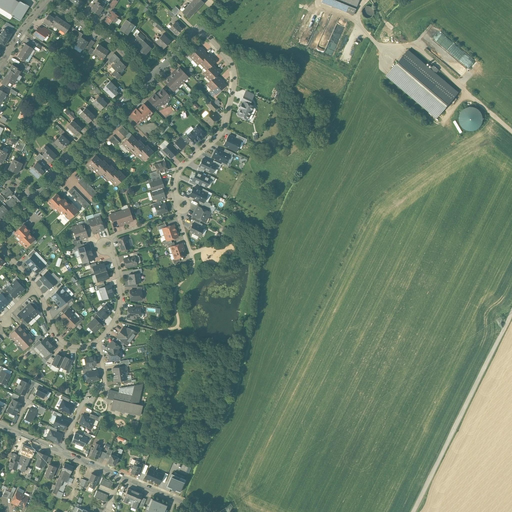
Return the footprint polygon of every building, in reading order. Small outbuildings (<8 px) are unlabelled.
[(20,1),(19,3),(14,0),(0,0),(0,13),(10,19),(12,16),(19,21),(28,7),(24,5),(25,4),(20,1)] [(116,0),(113,0),(112,1),(109,6),(113,8),(118,1),(116,0)] [(203,3),(200,0),(192,0),(189,4),(196,10),(203,3)] [(322,0),(322,2),(354,15),(359,0),(322,0)] [(93,7),(91,10),(98,14),(103,7),(100,5),(101,4),(97,1),(94,4),(92,6),(93,7)] [(189,4),(182,12),(189,18),(196,10),(189,4)] [(180,10),(176,6),(171,11),(175,15),(180,10)] [(171,11),(169,10),(167,12),(173,18),(175,15),(171,11)] [(111,11),(105,21),(109,24),(112,20),(115,22),(117,18),(118,19),(118,18),(117,17),(118,16),(111,11)] [(51,24),(54,18),(48,14),(43,22),(49,26),(51,24)] [(54,18),(51,24),(59,29),(64,21),(56,16),(54,18)] [(134,24),(126,19),(120,29),(127,34),(134,24)] [(70,25),(64,21),(59,29),(65,33),(70,25)] [(182,28),(175,22),(169,28),(175,34),(178,31),(179,32),(182,28)] [(38,27),(33,34),(38,37),(42,40),(46,34),(47,33),(43,30),(38,27)] [(51,31),(44,27),(43,30),(47,33),(46,34),(48,36),(51,31)] [(79,32),(73,28),(70,32),(76,37),(79,32)] [(11,34),(4,29),(1,34),(8,39),(11,34)] [(147,44),(142,40),(145,37),(140,32),(136,37),(138,39),(134,44),(142,51),(141,52),(142,53),(142,52),(144,55),(151,48),(146,44),(147,44)] [(8,39),(1,34),(0,35),(0,43),(4,46),(8,39)] [(163,34),(156,41),(163,48),(170,41),(163,34)] [(81,37),(80,37),(79,39),(75,45),(82,49),(86,44),(87,41),(81,37)] [(89,38),(87,41),(86,44),(88,46),(86,49),(89,50),(91,48),(95,42),(89,38)] [(32,49),(25,44),(21,50),(29,54),(32,49)] [(108,51),(98,44),(94,50),(93,52),(101,57),(103,55),(104,56),(108,51)] [(197,46),(188,55),(193,60),(199,54),(196,52),(200,48),(197,46)] [(29,54),(21,50),(17,57),(24,61),(29,54)] [(386,75),(436,118),(458,93),(435,73),(430,69),(408,50),(386,75)] [(120,60),(113,53),(107,62),(109,65),(113,61),(115,63),(116,63),(119,60),(120,60)] [(199,54),(193,60),(198,65),(199,63),(205,57),(207,55),(204,53),(201,56),(199,54)] [(207,59),(205,57),(199,63),(204,68),(213,59),(211,56),(207,59)] [(213,59),(204,68),(206,70),(203,74),(205,76),(215,67),(212,65),(216,60),(214,58),(213,59)] [(119,60),(116,63),(115,63),(112,66),(114,69),(115,70),(112,73),(117,79),(121,76),(119,74),(118,73),(125,66),(119,60)] [(19,69),(12,65),(7,74),(15,79),(21,70),(19,69)] [(215,67),(205,76),(210,81),(216,76),(220,71),(218,69),(217,70),(215,67)] [(188,77),(179,68),(176,70),(180,74),(177,76),(183,82),(188,77)] [(15,79),(7,74),(1,83),(10,88),(15,79)] [(175,78),(172,75),(169,77),(173,81),(178,87),(183,82),(177,76),(175,78)] [(216,76),(210,81),(206,84),(211,89),(217,84),(215,82),(218,78),(216,76)] [(178,87),(173,81),(170,83),(167,79),(164,82),(173,91),(178,87)] [(117,88),(110,81),(103,88),(112,97),(117,92),(115,90),(117,88)] [(217,84),(211,89),(216,94),(225,85),(223,83),(219,86),(217,84)] [(162,89),(156,95),(154,93),(148,100),(156,108),(163,102),(164,103),(171,97),(162,89)] [(252,98),(244,94),(241,100),(244,102),(249,104),(252,98)] [(99,96),(92,103),(100,110),(106,103),(103,100),(104,100),(99,96)] [(218,107),(212,101),(207,105),(214,111),(218,107)] [(249,104),(244,102),(243,102),(242,104),(241,105),(240,107),(240,108),(238,114),(238,115),(242,117),(242,119),(244,120),(245,119),(246,119),(247,118),(250,113),(252,114),(253,114),(255,109),(255,108),(253,107),(252,106),(249,104)] [(144,104),(137,110),(136,109),(129,115),(138,123),(144,117),(145,119),(152,112),(144,104)] [(460,126),(480,132),(486,112),(466,105),(460,126)] [(94,116),(85,108),(82,111),(80,109),(77,112),(79,114),(88,123),(94,116)] [(210,111),(203,118),(204,118),(204,119),(206,121),(207,121),(211,125),(218,118),(210,111)] [(81,128),(72,120),(66,126),(75,134),(81,128)] [(129,133),(123,126),(118,131),(124,137),(129,133)] [(187,135),(191,139),(195,143),(205,133),(197,126),(187,135)] [(187,135),(185,133),(180,137),(187,144),(191,139),(187,135)] [(245,138),(237,134),(235,138),(241,141),(243,142),(245,138)] [(68,142),(61,135),(54,142),(58,146),(61,149),(68,142)] [(131,135),(122,143),(129,150),(130,149),(137,142),(137,141),(131,135)] [(235,138),(228,135),(224,145),(235,151),(237,147),(238,147),(241,141),(235,138)] [(119,142),(113,136),(109,140),(115,146),(119,142)] [(180,137),(173,143),(175,144),(178,148),(179,149),(182,147),(183,148),(187,144),(180,137)] [(22,151),(26,143),(19,139),(15,148),(22,151)] [(137,142),(130,149),(136,155),(138,154),(145,147),(145,146),(138,140),(137,141),(137,142)] [(163,149),(168,143),(165,140),(159,146),(163,149)] [(172,146),(169,143),(162,149),(168,154),(172,159),(178,152),(176,150),(172,146)] [(56,155),(45,145),(42,149),(45,152),(42,155),(50,162),(56,155)] [(146,145),(145,146),(145,147),(138,154),(144,160),(152,152),(146,145)] [(228,155),(217,149),(216,149),(212,157),(222,162),(226,163),(226,162),(230,155),(228,155)] [(101,161),(95,155),(87,163),(93,170),(94,169),(94,168),(101,162),(101,161)] [(22,163),(13,158),(8,169),(17,173),(20,166),(22,163)] [(202,158),(198,167),(197,170),(203,172),(204,170),(212,174),(216,167),(219,168),(221,164),(213,161),(212,163),(202,158)] [(109,167),(103,160),(101,161),(101,162),(94,168),(94,169),(101,175),(102,174),(109,167)] [(29,170),(37,178),(44,171),(41,168),(42,166),(37,162),(29,170)] [(165,162),(155,165),(157,173),(167,170),(165,162)] [(110,165),(109,167),(102,174),(108,180),(110,179),(117,172),(110,165)] [(124,177),(118,170),(117,172),(110,179),(116,185),(124,177)] [(207,177),(196,172),(192,180),(190,179),(188,182),(195,185),(196,183),(206,188),(210,180),(212,182),(214,178),(208,175),(207,177)] [(99,195),(82,178),(78,182),(94,200),(99,195)] [(161,179),(150,183),(151,187),(150,187),(152,191),(162,188),(164,187),(161,179)] [(89,204),(73,187),(68,192),(82,206),(84,209),(85,209),(89,204)] [(201,191),(193,187),(190,195),(189,196),(190,196),(201,201),(203,202),(204,201),(207,194),(201,191)] [(152,191),(150,192),(151,196),(152,195),(153,199),(156,199),(164,196),(162,188),(152,191)] [(12,197),(5,190),(2,193),(4,195),(4,194),(7,197),(8,196),(10,198),(12,197)] [(13,195),(12,197),(17,203),(22,198),(17,192),(13,195)] [(64,199),(62,200),(56,194),(47,202),(54,209),(55,207),(62,214),(63,212),(70,205),(64,199)] [(10,198),(8,200),(7,199),(5,201),(12,208),(17,203),(12,197),(10,198)] [(162,204),(155,206),(155,207),(157,214),(167,211),(164,203),(162,204)] [(78,210),(71,204),(70,205),(63,212),(65,215),(63,217),(67,221),(78,210)] [(2,205),(0,207),(0,212),(3,216),(8,211),(3,205),(2,205)] [(200,207),(197,206),(195,211),(208,217),(210,212),(208,211),(200,207)] [(133,221),(129,208),(122,210),(126,223),(126,224),(129,223),(129,222),(133,221)] [(126,223),(122,210),(116,213),(120,226),(123,225),(123,224),(126,223)] [(208,217),(195,211),(193,216),(201,220),(205,222),(208,217)] [(116,213),(109,215),(113,227),(117,226),(117,227),(120,226),(116,213)] [(99,216),(94,218),(98,231),(104,229),(102,222),(100,216),(99,216)] [(94,218),(88,220),(90,226),(93,233),(98,231),(94,218)] [(201,227),(193,223),(190,229),(193,231),(192,233),(193,233),(198,236),(199,236),(203,228),(201,227)] [(29,231),(23,224),(14,233),(21,239),(19,241),(25,247),(34,239),(28,232),(29,231)] [(83,224),(77,225),(82,239),(87,237),(85,230),(83,224)] [(77,225),(72,227),(76,241),(79,240),(82,239),(77,225)] [(166,227),(162,228),(164,234),(176,231),(173,225),(166,227)] [(176,231),(164,234),(166,241),(170,239),(178,237),(176,231)] [(126,237),(117,239),(121,251),(130,248),(126,237)] [(175,245),(170,247),(172,253),(184,249),(182,243),(175,245)] [(85,246),(78,249),(78,250),(80,256),(92,252),(89,245),(85,246)] [(184,249),(172,253),(174,259),(179,258),(186,255),(184,249)] [(34,250),(27,255),(30,258),(33,254),(34,254),(36,252),(34,250)] [(92,252),(80,256),(83,263),(88,261),(94,259),(92,252)] [(30,258),(25,262),(31,267),(39,260),(34,254),(33,254),(30,258)] [(130,257),(124,259),(126,267),(131,266),(132,266),(135,266),(135,264),(136,264),(136,263),(137,263),(137,262),(137,259),(135,258),(134,257),(134,256),(130,257)] [(39,260),(31,267),(37,273),(41,269),(44,265),(39,260)] [(44,265),(41,269),(43,271),(49,265),(46,263),(44,265)] [(96,266),(92,267),(92,268),(95,275),(95,274),(106,271),(104,264),(96,266)] [(106,271),(95,274),(95,275),(97,281),(97,282),(103,280),(109,278),(106,270),(106,271)] [(57,281),(47,271),(39,279),(49,289),(53,285),(57,281)] [(133,274),(129,274),(129,277),(128,277),(129,281),(130,281),(130,284),(140,282),(139,273),(133,274)] [(19,283),(16,280),(11,284),(19,293),(24,289),(19,283)] [(6,289),(10,293),(14,298),(19,293),(11,284),(6,289)] [(105,286),(99,288),(99,290),(102,299),(113,296),(110,285),(105,286)] [(60,286),(50,296),(56,301),(66,292),(60,286)] [(137,290),(130,290),(130,300),(134,300),(135,301),(138,301),(139,300),(142,300),(143,298),(143,295),(141,294),(141,291),(141,290),(137,290)] [(66,292),(56,301),(60,306),(66,301),(70,297),(66,292)] [(5,298),(1,293),(0,293),(0,301),(5,307),(7,305),(6,304),(9,302),(5,298)] [(38,307),(32,302),(29,304),(30,305),(30,304),(35,310),(38,307)] [(35,310),(30,304),(30,305),(27,307),(27,306),(25,308),(33,318),(38,313),(35,310)] [(107,304),(106,306),(105,305),(98,312),(105,319),(108,315),(107,314),(110,310),(110,309),(111,308),(107,304)] [(67,305),(61,311),(63,313),(68,309),(69,310),(71,308),(67,305)] [(33,318),(25,308),(19,314),(23,317),(28,323),(28,322),(33,318)] [(134,308),(128,308),(127,317),(131,317),(132,318),(134,319),(135,318),(139,318),(140,309),(134,308)] [(63,313),(60,317),(65,322),(73,314),(69,310),(68,309),(63,313)] [(73,314),(65,322),(70,327),(73,324),(78,319),(77,318),(73,314)] [(102,321),(96,314),(93,317),(94,319),(95,319),(100,323),(102,321)] [(79,316),(77,318),(78,319),(73,324),(76,327),(83,320),(79,316)] [(28,323),(23,317),(20,320),(26,326),(29,324),(28,322),(28,323)] [(100,323),(95,319),(94,319),(87,326),(94,333),(101,325),(100,323)] [(44,333),(49,330),(44,323),(39,326),(44,333)] [(19,326),(10,335),(14,340),(24,331),(19,326)] [(133,330),(127,328),(126,329),(123,327),(120,331),(131,340),(136,333),(133,330)] [(24,331),(14,340),(19,345),(28,336),(24,331)] [(131,340),(120,331),(116,336),(118,338),(124,343),(127,345),(131,340)] [(28,336),(19,345),(24,350),(33,341),(28,336)] [(41,342),(36,346),(36,347),(41,351),(50,342),(49,341),(49,342),(45,338),(41,342)] [(39,340),(32,346),(34,348),(36,347),(36,346),(41,342),(39,340)] [(120,347),(112,341),(107,347),(108,351),(118,349),(120,347)] [(50,342),(41,351),(45,356),(50,352),(54,348),(51,344),(51,343),(50,342)] [(118,349),(108,351),(109,360),(115,360),(115,361),(119,360),(118,359),(120,359),(118,349)] [(50,352),(45,356),(43,358),(47,361),(51,357),(53,354),(50,352)] [(64,358),(57,354),(55,359),(52,364),(59,368),(60,366),(64,358)] [(72,360),(64,356),(64,358),(60,366),(64,368),(67,369),(66,370),(67,370),(70,364),(72,360)] [(47,361),(45,363),(51,366),(52,364),(55,359),(51,357),(47,361)] [(94,357),(84,358),(86,366),(93,365),(96,365),(94,357)] [(120,367),(112,368),(113,375),(127,373),(126,366),(120,367)] [(0,374),(0,381),(5,384),(10,375),(2,371),(0,374)] [(92,372),(86,373),(87,381),(90,381),(90,382),(93,381),(94,380),(98,379),(97,371),(92,372)] [(127,373),(113,375),(114,381),(123,380),(126,380),(126,379),(126,375),(127,375),(127,373)] [(28,383),(22,380),(20,384),(19,384),(17,388),(18,388),(16,391),(24,395),(28,388),(30,384),(28,383)] [(41,388),(38,386),(36,388),(37,389),(35,394),(44,398),(47,391),(41,388)] [(134,386),(119,388),(118,393),(132,396),(133,390),(134,386)] [(118,393),(117,392),(116,396),(114,395),(113,400),(110,409),(115,410),(115,409),(120,410),(120,411),(124,412),(124,411),(130,412),(130,414),(134,415),(134,413),(140,414),(142,405),(137,404),(140,389),(133,390),(132,396),(118,393)] [(117,392),(108,391),(107,398),(113,400),(114,395),(116,396),(117,392)] [(19,396),(13,393),(10,398),(13,400),(16,401),(19,396)] [(68,402),(63,399),(63,400),(59,408),(59,409),(63,411),(63,410),(70,414),(75,405),(68,402)] [(13,400),(8,409),(11,411),(10,412),(15,415),(18,410),(20,407),(19,407),(21,403),(16,401),(13,400)] [(46,409),(39,406),(36,412),(43,415),(46,409)] [(29,408),(24,418),(31,422),(36,412),(29,408)] [(89,417),(83,415),(79,423),(80,424),(85,426),(86,427),(90,429),(91,428),(94,420),(95,420),(89,417)] [(60,418),(56,416),(53,424),(64,429),(68,421),(60,418)] [(54,431),(50,430),(47,438),(54,441),(59,443),(62,435),(54,431)] [(83,436),(75,433),(71,442),(82,446),(83,447),(86,439),(87,437),(83,436)] [(96,443),(90,455),(97,458),(98,457),(101,451),(97,449),(99,444),(96,443)] [(106,453),(101,451),(98,457),(104,459),(106,453)] [(46,455),(39,452),(37,456),(39,457),(36,465),(41,467),(43,463),(46,456),(46,455)] [(26,455),(22,453),(19,459),(18,463),(22,465),(26,455)] [(19,455),(14,454),(12,458),(12,459),(11,459),(9,463),(10,464),(9,466),(15,469),(18,463),(19,459),(17,458),(19,455)] [(30,457),(26,455),(22,465),(20,470),(24,472),(30,457)] [(117,458),(110,455),(107,462),(114,465),(117,458)] [(139,462),(135,460),(133,465),(133,466),(130,472),(137,475),(138,473),(141,467),(138,466),(139,462)] [(65,463),(59,476),(63,478),(66,472),(69,465),(65,463)] [(56,467),(49,464),(45,474),(52,477),(56,467)] [(148,468),(144,478),(152,481),(156,471),(148,468)] [(163,474),(156,471),(152,481),(159,485),(163,474)] [(63,478),(62,482),(66,483),(69,477),(70,474),(66,472),(63,478)] [(98,476),(91,473),(88,481),(89,481),(91,482),(89,486),(93,488),(95,484),(98,476)] [(172,475),(167,486),(171,488),(171,489),(175,490),(175,489),(180,491),(184,480),(172,475)] [(63,478),(59,476),(55,485),(56,486),(59,487),(62,482),(63,478)] [(113,482),(102,478),(99,484),(110,489),(113,482)] [(67,484),(66,483),(62,482),(59,487),(58,490),(63,492),(67,484)] [(49,492),(52,493),(54,488),(58,490),(59,487),(56,486),(55,485),(53,484),(49,492)] [(128,488),(125,496),(129,498),(132,499),(135,491),(128,488)] [(10,492),(5,490),(2,496),(7,499),(8,497),(9,495),(10,492)] [(17,491),(11,502),(17,505),(22,494),(17,491)] [(108,495),(96,491),(94,497),(105,502),(108,495)] [(142,494),(135,491),(132,499),(134,500),(138,502),(139,502),(142,494)] [(22,494),(17,505),(23,508),(26,502),(28,497),(22,494)] [(164,511),(167,505),(151,498),(146,509),(150,511),(149,511),(164,511)]
